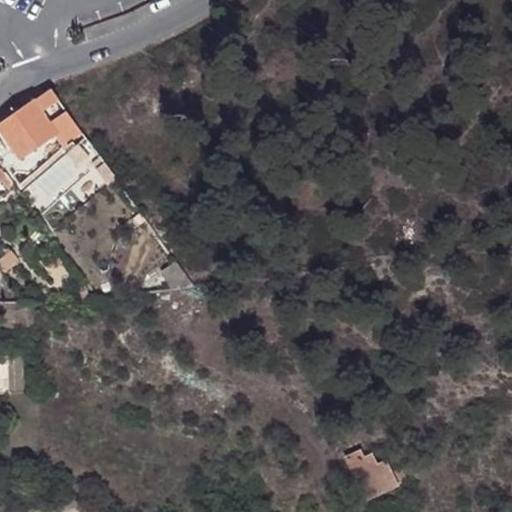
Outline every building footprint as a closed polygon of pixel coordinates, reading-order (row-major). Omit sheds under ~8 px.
[(49,91),(0,124),(0,131),(22,160),(61,132),(69,142),(82,133),(49,91)] [(0,181),(4,187),(0,190),(0,192),(2,196),(14,185),(6,174),(4,176),(0,170),(0,181)] [(0,258),(0,267),(3,272),(18,261),(11,251),(0,258)] [(168,291),(193,287),(176,262),(161,272),(168,291)] [(348,458),(362,485),(378,480),(385,492),(407,481),(402,470),(394,473),(387,460),(378,464),(373,454),(366,457),(363,451),(348,458)] [(378,480),(362,485),(368,499),(385,492),(378,480)]
